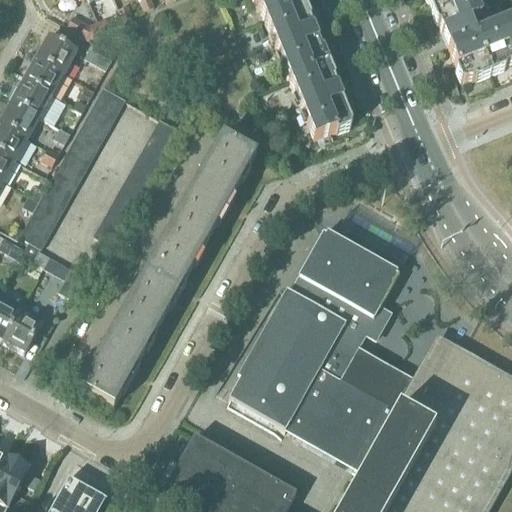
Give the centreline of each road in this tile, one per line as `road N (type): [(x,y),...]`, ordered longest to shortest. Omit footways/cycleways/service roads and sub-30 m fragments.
road 1 (residential): [(0,394),(131,468),(275,208),(423,149)]
road 2 (primary): [(511,286),(468,235),(423,149)]
road 3 (primary): [(423,149),(362,0)]
